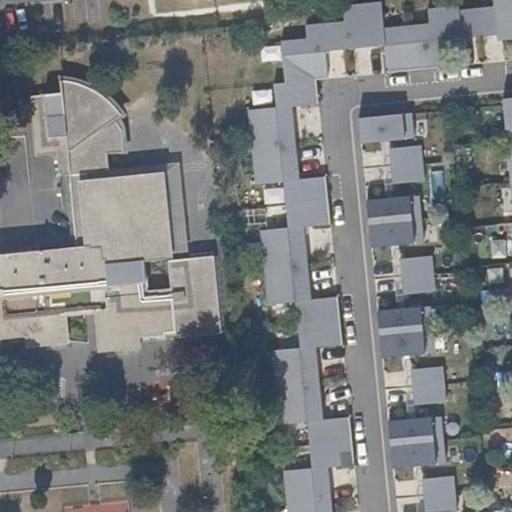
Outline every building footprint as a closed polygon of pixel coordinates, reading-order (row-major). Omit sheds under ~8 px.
[(511,0),(492,0),(493,6),(496,36),(497,41),(511,39),(511,0)] [(332,511),(328,467),(355,465),(350,418),(323,420),(316,348),(343,345),(338,297),(310,299),(304,227),(331,225),(326,177),(298,180),(290,107),(319,105),(316,81),(327,80),(324,52),(383,47),(386,74),(443,68),(440,40),(496,36),(493,6),(458,10),(458,6),(427,9),(427,24),(383,28),(379,2),(342,7),(343,22),(303,26),(305,40),(279,42),(284,84),(272,85),(275,109),(247,111),(255,186),(283,183),(287,229),(259,231),(267,305),(295,302),(299,349),(271,352),(278,426),(306,423),(310,468),(282,471),(286,511),(332,511)] [(220,336),(212,257),(167,260),(169,292),(145,292),(143,256),(168,255),(166,227),(161,180),(89,186),(88,173),(111,173),(109,155),(125,154),(124,138),(123,130),(120,119),(127,118),(115,105),(94,91),(73,80),(69,80),(70,93),(37,95),(42,155),(51,154),(64,153),(66,175),(77,174),(81,213),(84,250),(4,256),(6,291),(0,291),(0,328),(25,327),(25,340),(63,337),(62,315),(94,313),(97,353),(136,350),(135,336),(139,336),(161,334),(162,339),(220,336)] [(511,99),(502,100),(511,204),(511,99)] [(411,114),(358,120),(360,144),(414,139),(411,114)] [(421,146),(388,148),(392,185),(425,182),(421,146)] [(419,196),(366,201),(371,249),(424,244),(419,196)] [(185,257),(184,207),(170,207),(171,258),(185,257)] [(431,256),(399,259),(402,296),(435,292),(431,256)] [(431,307),(377,311),(382,359),(435,354),(431,307)] [(442,368),(410,370),(414,406),(446,402),(442,368)] [(441,417),(388,421),(393,470),(445,464),(441,417)] [(457,511),(453,476),(420,479),(425,511),(457,511)]
